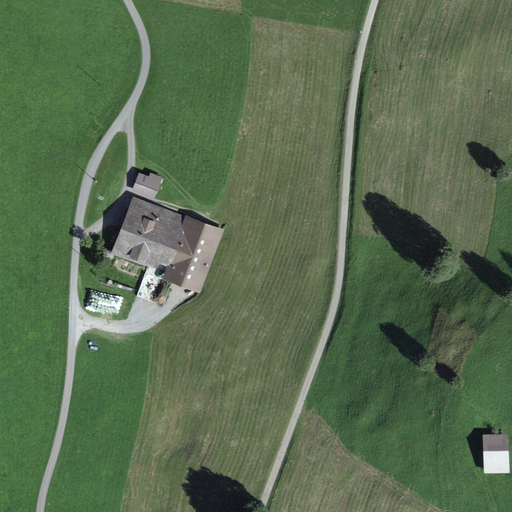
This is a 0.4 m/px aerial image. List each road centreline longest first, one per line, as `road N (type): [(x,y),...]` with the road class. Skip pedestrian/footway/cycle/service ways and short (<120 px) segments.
road 1 (unclassified): [(127,0),(146,62),(82,199),(71,364),(39,511)]
road 2 (track): [(259,511),(343,267),(349,120),(373,0)]
